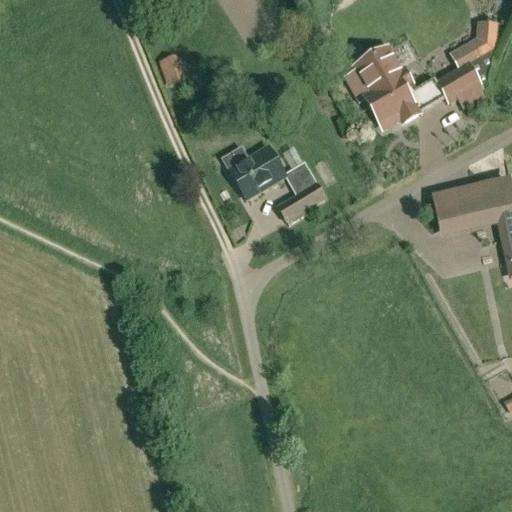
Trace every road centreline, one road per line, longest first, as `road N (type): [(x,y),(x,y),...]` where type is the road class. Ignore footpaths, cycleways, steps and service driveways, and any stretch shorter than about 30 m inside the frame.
road 1 (unclassified): [(283,511),(241,298),(249,282),(511,131)]
road 2 (track): [(249,282),(229,261),(116,0)]
